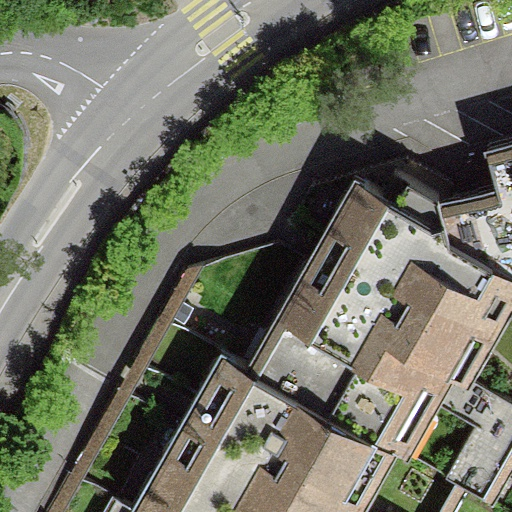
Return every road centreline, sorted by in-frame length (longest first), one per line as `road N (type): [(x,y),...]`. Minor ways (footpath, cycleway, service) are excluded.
road 1 (secondary): [(0,312),(77,185),(130,118)]
road 2 (secondary): [(130,118),(273,0)]
road 3 (residential): [(0,51),(47,57),(130,118)]
